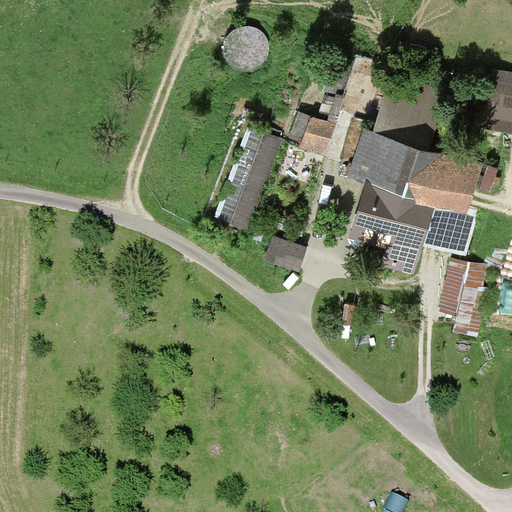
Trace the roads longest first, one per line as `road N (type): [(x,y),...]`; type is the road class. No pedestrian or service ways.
road 1 (residential): [(0,193),(75,201),(137,220),(285,316),(443,458),(511,508)]
road 2 (track): [(137,220),(133,173),(195,0)]
